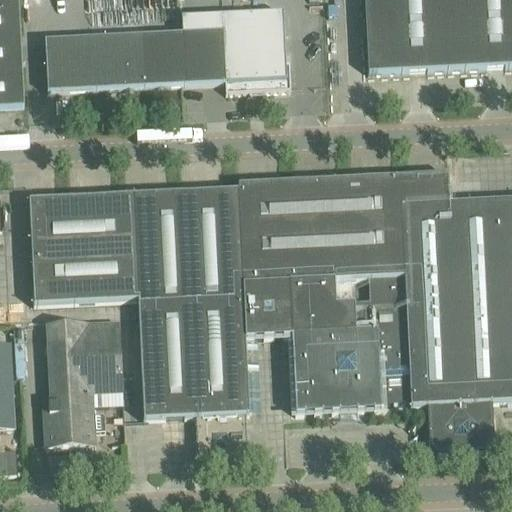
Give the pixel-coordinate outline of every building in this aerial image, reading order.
[(18,0),(0,0),(0,112),(24,111),(18,0)] [(511,0),(363,0),(368,80),(511,72),(511,0)] [(221,20),(222,37),(45,46),(47,98),(225,89),(225,100),(249,99),(249,102),(263,101),(263,98),(290,97),(289,70),(286,70),(283,17),(221,20)] [(295,421),(381,416),(381,410),(410,409),(410,412),(427,412),(429,455),(437,463),(487,460),(494,452),(492,408),(511,407),(511,205),(450,208),(449,179),(238,190),(238,195),(29,206),(34,311),(138,306),(143,426),(195,423),(197,467),(205,474),(240,472),(248,464),(245,421),(249,421),(245,345),(291,342),(295,421)] [(48,350),(51,405),(42,405),(43,419),(45,455),(53,454),(95,452),(95,437),(105,436),(105,421),(93,422),(92,399),(123,397),(119,329),(49,333),(50,350),(48,350)] [(0,352),(0,436),(14,436),(13,416),(10,352),(0,352)] [(14,454),(0,454),(0,479),(15,479),(14,454)]
